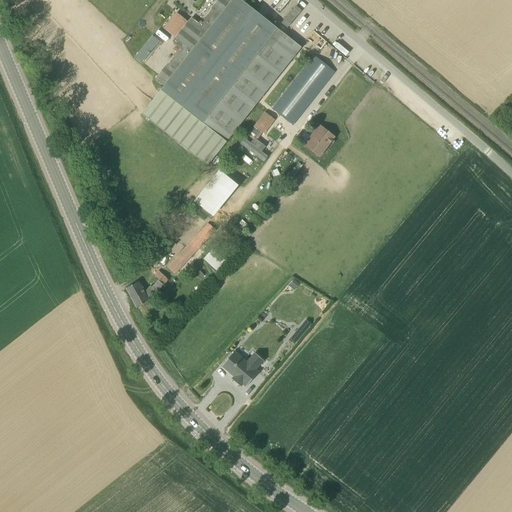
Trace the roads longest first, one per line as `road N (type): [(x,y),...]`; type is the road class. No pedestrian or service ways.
road 1 (tertiary): [(305,511),(202,433),(156,380),(94,266),(0,46)]
road 2 (unclassified): [(511,176),(306,0)]
